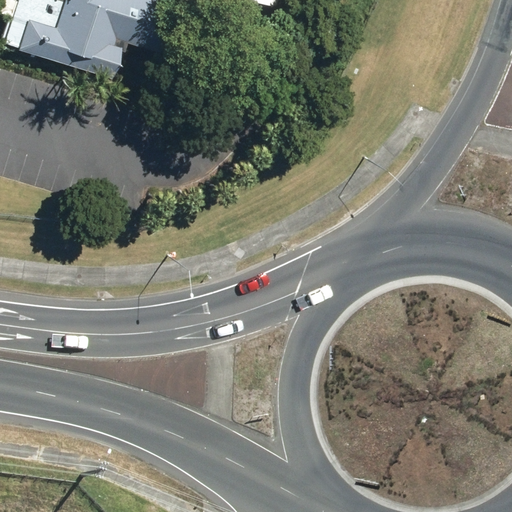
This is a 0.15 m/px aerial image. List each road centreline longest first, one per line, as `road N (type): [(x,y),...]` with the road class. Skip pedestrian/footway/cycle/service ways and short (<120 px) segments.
road 1 (primary): [(0,324),(131,334),(338,292)]
road 2 (primary): [(323,482),(137,420),(0,388)]
road 3 (tertiary): [(358,279),(457,133),(511,8)]
road 4 (primary): [(323,482),(298,426),(295,381),(309,335),(338,292)]
road 5 (primary): [(358,279),(428,256),(480,265),(511,281)]
